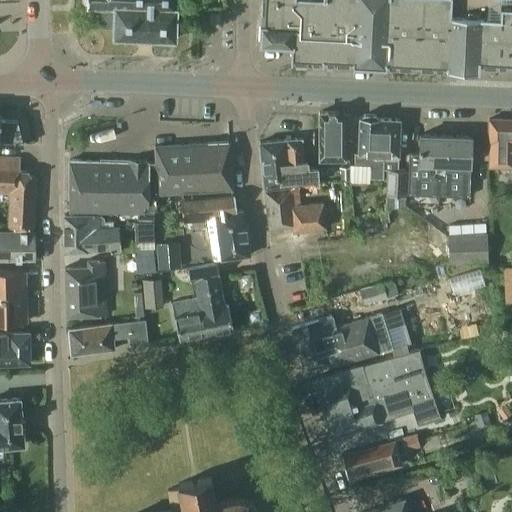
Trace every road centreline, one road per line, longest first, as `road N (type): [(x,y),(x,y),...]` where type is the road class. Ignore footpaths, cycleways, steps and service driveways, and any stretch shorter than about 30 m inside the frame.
road 1 (residential): [(342,511),(266,276),(247,88)]
road 2 (residential): [(58,511),(49,83)]
road 3 (tertiary): [(511,98),(298,90)]
road 4 (tertiary): [(49,83),(247,88)]
